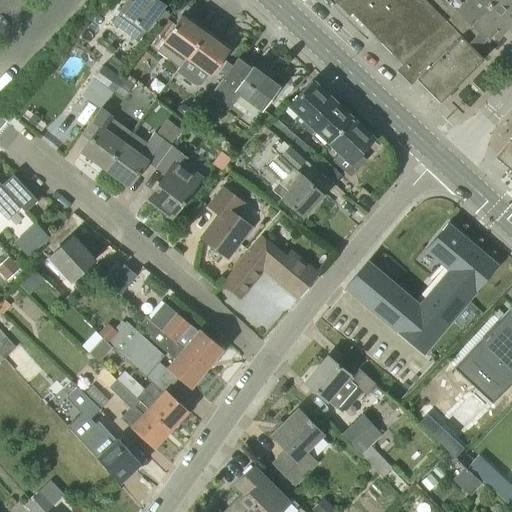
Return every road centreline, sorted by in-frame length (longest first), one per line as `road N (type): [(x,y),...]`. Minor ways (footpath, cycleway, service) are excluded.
road 1 (residential): [(266,361),(0,133)]
road 2 (residential): [(266,361),(437,156)]
road 3 (tertiary): [(437,156),(273,0)]
road 4 (residential): [(160,511),(266,361)]
